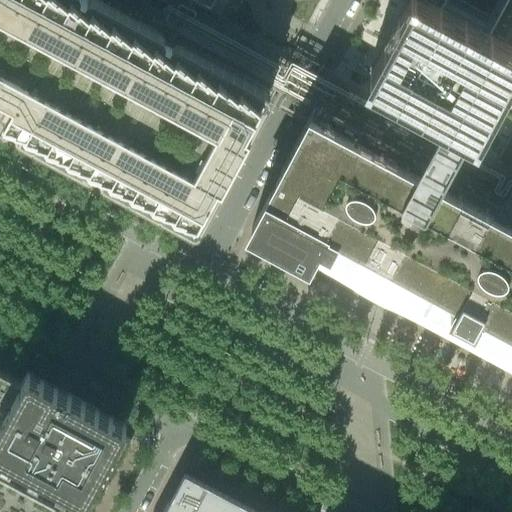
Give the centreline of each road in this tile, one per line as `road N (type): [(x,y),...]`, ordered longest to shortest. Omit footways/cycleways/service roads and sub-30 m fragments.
road 1 (residential): [(511,436),(201,269)]
road 2 (residential): [(201,269),(348,0)]
road 3 (residential): [(201,269),(0,160)]
road 4 (residential): [(0,327),(177,423)]
road 5 (residential): [(177,423),(342,511)]
